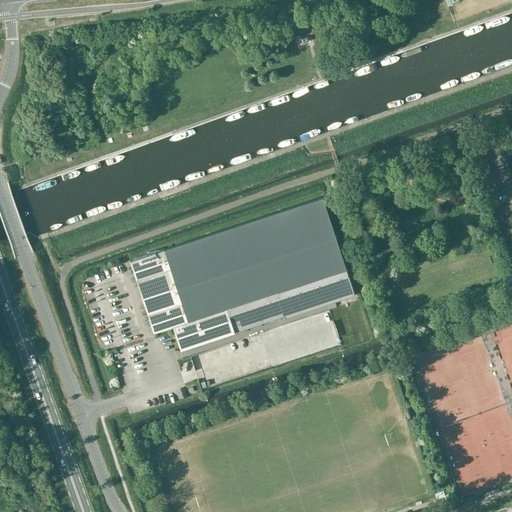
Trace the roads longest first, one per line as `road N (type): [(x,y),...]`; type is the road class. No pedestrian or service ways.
road 1 (unclassified): [(120,511),(23,253)]
road 2 (primary): [(83,511),(0,276)]
